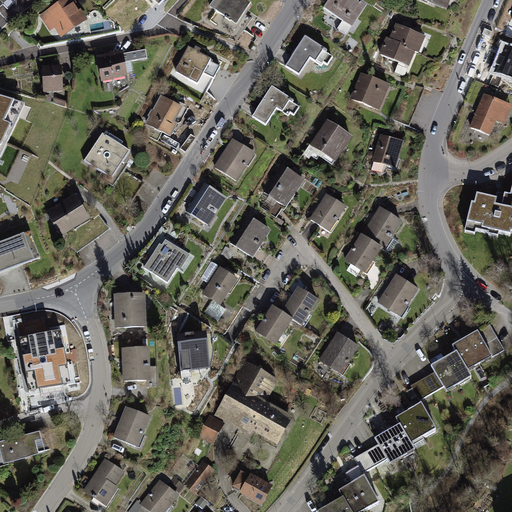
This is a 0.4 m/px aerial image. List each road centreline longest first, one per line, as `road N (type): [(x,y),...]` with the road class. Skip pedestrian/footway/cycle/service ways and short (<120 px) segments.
road 1 (residential): [(276,511),(387,360),(448,300),(452,271),(429,212),(427,170)]
road 2 (residential): [(74,290),(139,231),(295,0)]
road 3 (residential): [(74,290),(93,351),(95,398),(72,464),(39,511)]
road 4 (residential): [(489,0),(427,170)]
